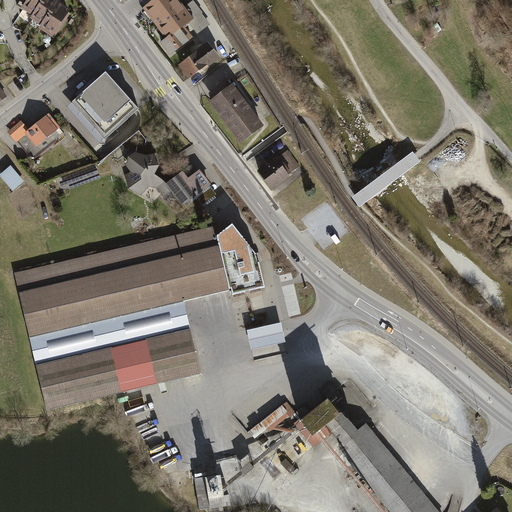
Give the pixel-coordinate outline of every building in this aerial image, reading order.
[(28,0),(23,10),(35,17),(45,0),(28,0)] [(61,2),(56,0),(45,0),(35,17),(32,21),(45,28),(59,6),(61,2)] [(151,0),(141,8),(165,39),(183,25),(193,17),(181,2),(179,0),(151,0)] [(71,13),(59,6),(45,28),(42,32),(54,39),(71,13)] [(159,43),(169,55),(189,39),(192,37),(183,25),(165,39),(159,43)] [(195,51),(178,65),(189,79),(200,70),(207,65),(208,66),(219,57),(206,41),(195,50),(195,51)] [(74,102),(106,138),(133,114),(138,109),(107,73),(92,86),(74,102)] [(208,100),(239,142),(262,126),(247,105),(231,83),(208,100)] [(26,134),(37,147),(58,130),(52,122),(46,115),(28,130),(21,121),(8,131),(16,142),(26,134)] [(256,171),(272,191),(287,179),(290,177),(288,174),(299,165),(287,150),(276,158),(275,157),(256,171)] [(166,201),(172,196),(164,186),(162,184),(164,182),(154,175),(159,167),(154,155),(146,156),(134,152),(126,156),(125,166),(129,171),(123,174),(127,189),(151,202),(160,194),(166,201)] [(11,165),(0,174),(0,176),(13,191),(24,181),(11,165)] [(182,208),(211,185),(199,171),(190,178),(188,179),(182,172),(164,186),(172,196),(182,208)] [(476,225),(486,216),(477,207),(468,216),(476,225)] [(233,225),(217,239),(229,289),(231,288),(233,295),(265,287),(259,264),(257,264),(256,260),(255,254),(233,225)] [(209,226),(12,272),(45,408),(197,372),(180,300),(229,289),(217,239),(212,240),(209,226)] [(281,323),(247,330),(251,350),(285,343),(281,323)] [(438,511),(366,424),(357,432),(339,411),(337,413),(326,400),(299,421),(298,421),(294,424),(296,427),(301,433),(314,448),(332,434),(341,445),(336,449),(388,511),(438,511)] [(285,402),(248,432),(256,442),(264,435),(266,438),(295,414),(285,402)] [(296,427),(249,462),(255,469),(301,433),(296,427)] [(245,466),(239,470),(245,477),(249,473),(255,469),(249,462),(245,466)] [(224,495),(245,477),(239,470),(236,469),(221,476),(224,495)] [(195,476),(200,511),(231,507),(230,498),(224,499),(224,495),(221,476),(204,478),(203,475),(195,476)]
